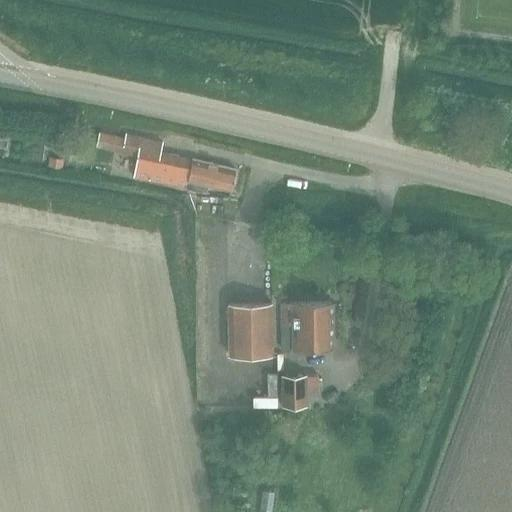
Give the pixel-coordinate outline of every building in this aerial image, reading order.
[(125,138),(123,147),(138,151),(137,159),(134,175),(163,181),(186,185),(185,187),(204,192),(206,184),(231,190),(233,178),(235,178),(235,176),(234,175),(235,169),(191,158),(160,151),(162,142),(126,134),(125,138)] [(50,156),(49,164),(49,166),(62,167),(63,157),(50,156)] [(290,349),(333,348),(332,300),(279,301),(280,323),(289,323),(290,349)] [(226,352),(271,351),(270,301),(225,301),(226,352)] [(305,375),(281,375),(281,406),(305,405),(305,375)]
